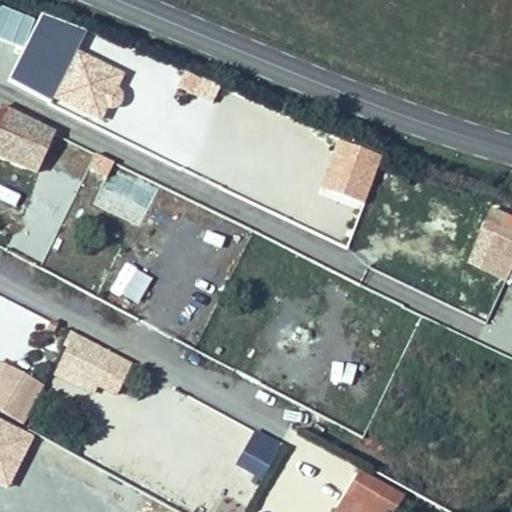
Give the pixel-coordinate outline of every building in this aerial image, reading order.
[(340,143),(323,192),(362,205),(378,156),(340,143)] [(511,275),(511,213),(489,204),(463,263),(506,282),(509,274),(511,275)] [(131,363),(72,333),(56,363),(91,382),(115,394),(131,363)] [(0,360),(0,408),(24,421),(44,384),(0,360)] [(91,382),(56,363),(52,370),(88,389),(91,382)] [(260,477),(279,444),(257,431),(238,463),(260,477)] [(394,511),(404,496),(360,470),(335,511),(394,511)]
